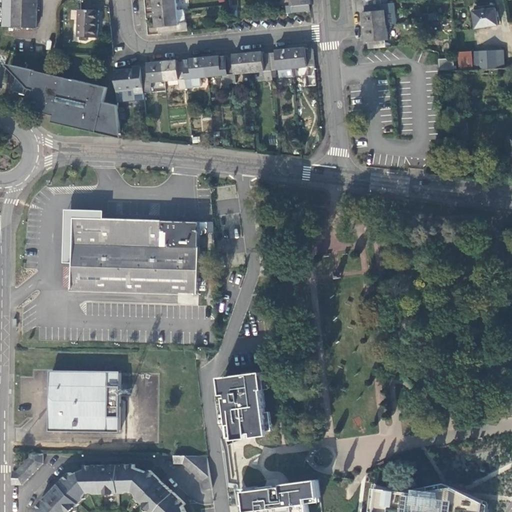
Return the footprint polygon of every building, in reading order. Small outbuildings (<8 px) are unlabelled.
[(38,8),(38,0),(0,0),(0,25),(37,27),(38,8)] [(154,0),(155,3),(156,12),(176,10),(175,0),(154,0)] [(285,6),(286,13),(310,10),(309,4),(311,4),(310,0),(290,0),(291,5),(285,6)] [(236,4),(229,4),(231,19),(237,18),(236,4)] [(382,9),(381,4),(365,6),(365,11),(363,11),(364,19),(364,27),(386,25),(396,23),(394,8),(382,9)] [(186,22),(185,9),(176,10),(156,12),(157,21),(158,27),(159,26),(160,33),(189,30),(188,22),(186,22)] [(499,25),(497,9),(475,12),(477,29),(488,27),(499,25)] [(98,25),(99,10),(79,10),(78,37),(98,38),(98,25)] [(388,40),(386,25),(364,27),(365,36),(366,41),(368,41),(369,49),(386,47),(385,40),(388,40)] [(309,85),(317,85),(312,48),(307,49),(307,47),(300,48),(291,49),(293,69),(307,67),(308,77),(309,85)] [(280,70),(293,69),(291,49),(284,49),(277,50),(277,52),(270,53),(272,71),(280,70)] [(503,51),(458,54),(460,71),(504,69),(503,51)] [(265,80),(273,79),(272,71),(270,53),(264,53),(264,52),(256,52),(249,53),(251,73),(265,71),(265,80)] [(236,74),(251,73),(249,53),(240,54),(234,54),(234,56),(227,57),(230,83),(237,82),(236,74)] [(223,84),(230,83),(227,57),(221,57),(221,56),(215,56),(206,57),(208,77),(222,75),(223,84)] [(201,77),(208,77),(206,57),(196,58),(192,58),(192,61),(185,61),(187,88),(202,86),(201,77)] [(182,88),(187,88),(185,61),(178,62),(178,60),(172,61),(163,62),(165,81),(181,79),(182,88)] [(455,60),(440,60),(441,72),(456,71),(455,60)] [(151,82),(165,81),(163,62),(154,63),(149,64),(149,65),(143,66),(145,93),(152,93),(151,82)] [(32,96),(28,95),(26,101),(35,104),(40,105),(40,112),(51,114),(53,117),(52,122),(96,133),(96,131),(107,134),(113,135),(117,134),(122,135),(119,106),(104,102),(107,88),(9,64),(8,67),(18,77),(29,89),(34,90),(32,96)] [(118,70),(116,70),(119,99),(122,98),(138,97),(138,94),(145,93),(143,66),(133,66),(133,68),(127,69),(118,70)] [(294,78),(308,77),(307,67),(293,69),(294,78)] [(294,78),(293,69),(280,70),(281,79),(294,78)] [(14,92),(21,94),(28,95),(32,96),(34,90),(29,89),(18,77),(16,87),(14,92)] [(202,293),(204,221),(139,219),(107,218),(78,217),(76,262),(75,289),(202,293)] [(120,431),(120,370),(52,370),(52,431),(120,431)] [(265,371),(221,378),(233,449),(277,442),(265,371)] [(30,458),(17,472),(14,472),(14,486),(23,485),(43,463),(43,453),(30,453),(30,458)] [(185,463),(205,481),(206,488),(213,488),(211,475),(209,458),(209,456),(177,456),(177,463),(185,463)] [(186,511),(184,506),(186,504),(174,493),(171,489),(151,471),(149,474),(136,469),(135,465),(110,466),(87,467),(87,470),(75,476),(72,474),(64,481),(57,489),(38,509),(40,511),(124,511),(128,511),(127,511),(186,511)] [(245,511),(317,511),(316,507),(328,505),(323,478),(242,491),(245,511)] [(410,494),(374,485),(370,511),(488,511),(489,504),(443,485),(410,494)]
